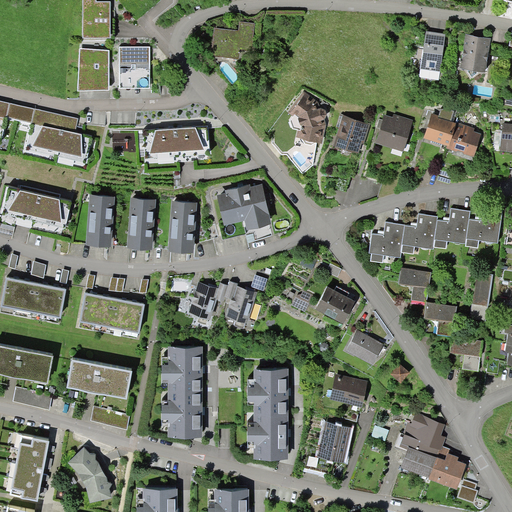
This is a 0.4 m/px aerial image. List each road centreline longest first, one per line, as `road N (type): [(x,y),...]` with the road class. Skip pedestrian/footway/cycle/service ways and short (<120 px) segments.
road 1 (residential): [(427,511),(0,409)]
road 2 (residential): [(171,45),(206,14),(247,4),(406,7),(511,21)]
road 3 (residential): [(319,228),(258,253),(164,270),(107,270),(0,241)]
road 4 (track): [(118,511),(164,270)]
road 5 (residential): [(319,228),(459,420)]
road 6 (residential): [(0,93),(67,108),(174,103),(198,93)]
road 7 (residential): [(319,228),(410,199),(511,190)]
road 8 (residential): [(198,93),(319,228)]
